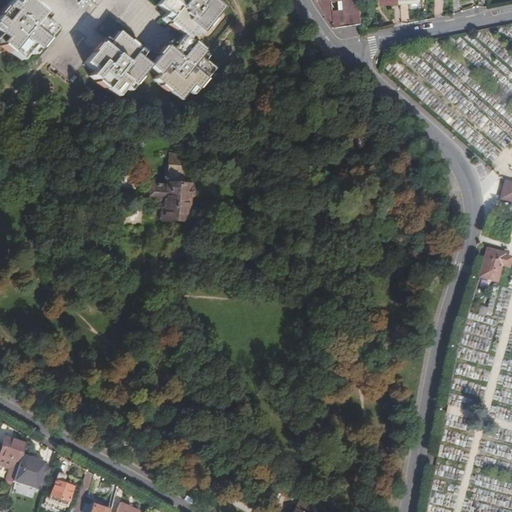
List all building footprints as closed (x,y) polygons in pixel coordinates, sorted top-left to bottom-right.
[(48,17),(27,0),(19,0),(16,4),(11,1),(0,13),(0,44),(19,60),(27,50),(32,55),(53,29),(44,22),(48,17)] [(172,10),(168,15),(191,34),(197,26),(204,32),(226,3),(221,0),(161,0),(160,1),(172,10)] [(327,0),(315,0),(335,30),(343,39),(364,36),(364,35),(361,0),(343,0),(345,19),(341,21),(327,0)] [(401,6),(400,0),(383,0),(384,10),(402,8),(401,6)] [(131,88),(154,62),(143,53),(147,48),(121,27),(113,37),(109,34),(88,59),(97,67),(93,72),(118,93),(126,84),(131,88)] [(185,32),(171,52),(166,48),(154,62),(160,69),(155,75),(182,95),(190,85),(195,89),(213,65),(204,58),(209,51),(185,32)] [(179,184),(181,160),(164,159),(162,185),(145,184),(144,199),(158,200),(158,209),(157,209),(157,215),(157,216),(184,218),(184,217),(185,198),(188,195),(188,190),(186,188),(186,184),(179,184)] [(500,200),(511,203),(511,184),(505,183),(500,200)] [(507,256),(502,255),(486,250),(478,277),(499,283),(507,256)] [(4,485),(10,487),(24,445),(5,438),(2,446),(0,450),(0,456),(12,460),(4,485)] [(27,498),(26,502),(25,505),(32,507),(41,478),(22,472),(15,493),(27,498)] [(49,500),(67,506),(73,487),(63,483),(65,477),(58,474),(49,500)] [(27,498),(15,493),(13,497),(26,502),(27,498)] [(138,511),(119,503),(115,511),(138,511)] [(310,511),(311,510),(300,503),(294,511),(310,511)]
